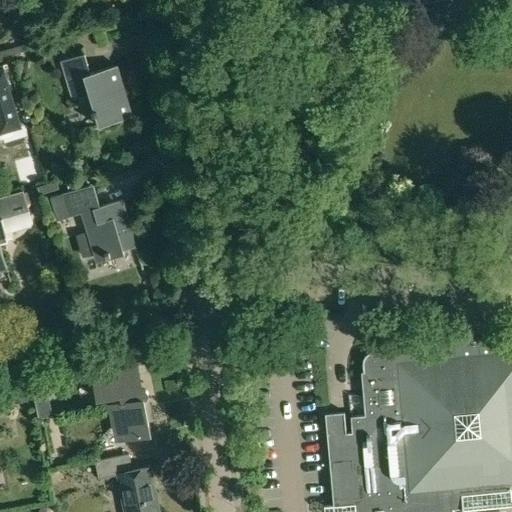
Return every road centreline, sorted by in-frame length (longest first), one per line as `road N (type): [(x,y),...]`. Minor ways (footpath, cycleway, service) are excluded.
road 1 (residential): [(201,278),(318,272),(460,285),(511,279)]
road 2 (residential): [(201,278),(189,0)]
road 3 (residential): [(222,511),(201,278)]
